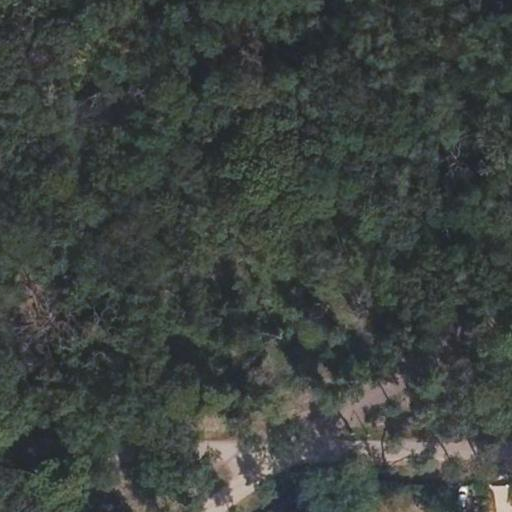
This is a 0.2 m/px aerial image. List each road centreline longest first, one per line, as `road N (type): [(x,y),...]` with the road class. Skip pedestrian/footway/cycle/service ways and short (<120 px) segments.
road 1 (residential): [(298,451),(0,450)]
road 2 (track): [(298,451),(511,312)]
road 3 (residential): [(298,451),(511,451)]
